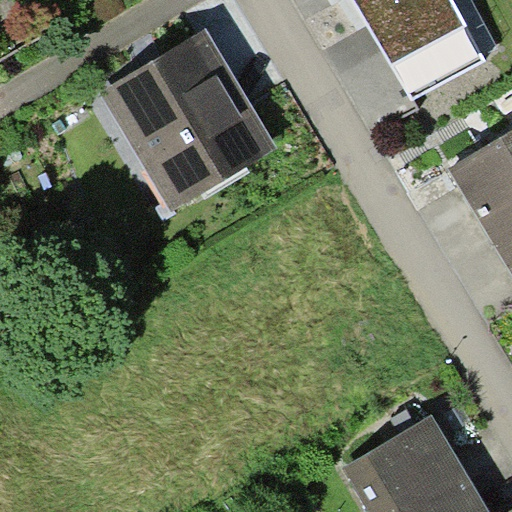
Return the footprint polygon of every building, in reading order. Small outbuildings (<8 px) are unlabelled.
[(480,65),(445,0),(344,0),(407,104),(480,65)] [(184,199),(262,153),(195,41),(105,95),(149,169),(162,161),(184,199)] [(492,247),(511,234),(511,134),(448,173),(492,247)] [(511,234),(492,247),(511,280),(511,234)] [(476,511),(424,424),(344,471),(367,511),(476,511)]
